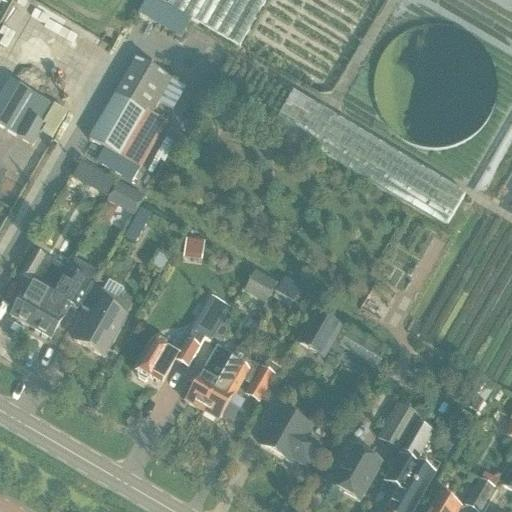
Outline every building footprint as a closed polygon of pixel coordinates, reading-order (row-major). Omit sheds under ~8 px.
[(155,0),(240,48),(267,0),(155,0)] [(137,15),(150,23),(157,10),(144,2),(137,15)] [(136,59),(89,141),(105,150),(141,171),(167,124),(152,116),(173,80),(136,59)] [(68,113),(54,106),(10,80),(0,96),(0,127),(34,147),(43,132),(53,138),(68,113)] [(201,120),(212,94),(192,86),(182,113),(201,120)] [(445,231),(466,195),(293,94),(272,130),(445,231)] [(133,185),(141,171),(105,150),(97,164),(133,185)] [(82,163),(73,178),(91,188),(100,173),(82,163)] [(118,184),(107,203),(132,217),(143,198),(118,184)] [(151,218),(141,212),(130,231),(140,237),(151,218)] [(88,267),(95,252),(82,246),(75,261),(88,267)] [(70,272),(66,269),(35,252),(21,276),(33,282),(12,318),(35,332),(41,322),(37,320),(45,307),(44,307),(46,303),(51,305),(70,272)] [(81,305),(92,285),(70,272),(51,305),(46,303),(44,307),(45,307),(37,320),(41,322),(35,332),(51,341),(70,308),(76,311),(80,304),(81,305)] [(254,273),(243,294),(264,306),(270,296),(275,287),(276,285),(254,273)] [(302,290),(285,280),(276,295),(293,305),(302,290)] [(128,318),(127,317),(113,309),(118,300),(94,287),(81,309),(91,314),(75,342),(105,359),(128,318)] [(378,305),(397,318),(406,304),(386,292),(378,305)] [(271,298),(263,313),(268,316),(270,317),(278,302),(277,302),(271,298)] [(324,362),(343,329),(315,313),(297,346),(324,362)] [(176,363),(188,370),(200,349),(205,341),(210,344),(218,332),(203,323),(195,335),(193,333),(180,355),(156,341),(136,374),(139,376),(139,379),(146,384),(150,382),(152,384),(154,381),(162,386),(176,363)] [(352,336),(346,350),(393,371),(399,357),(352,336)] [(63,372),(74,348),(63,343),(52,367),(63,372)] [(260,403),(271,384),(272,384),(276,378),(249,362),(250,361),(248,355),(240,350),(232,361),(228,367),(203,413),(220,423),(245,381),(246,384),(249,386),(254,386),(248,396),(260,403)] [(203,413),(228,367),(219,362),(209,378),(202,374),(185,403),(203,413)] [(476,397),(469,409),(476,413),(482,401),(476,397)] [(401,454),(412,436),(411,436),(421,418),(397,405),(378,440),(401,454)] [(511,408),(508,407),(503,415),(511,420),(511,408)] [(306,468),(320,445),(308,438),(313,429),(282,412),(261,447),(290,464),(292,460),(306,468)] [(456,424),(458,430),(467,435),(475,422),(462,415),(456,424)] [(427,445),(415,438),(412,436),(401,454),(404,456),(402,460),(399,458),(387,479),(401,487),(386,511),(414,511),(434,478),(414,467),(427,445)] [(447,444),(442,453),(450,458),(455,449),(447,444)] [(360,504),(382,465),(356,448),(332,488),(360,504)] [(511,469),(502,487),(511,492),(511,469)] [(482,511),(495,490),(481,481),(465,507),(472,511),(482,511)] [(460,511),(462,509),(440,496),(429,511),(460,511)]
